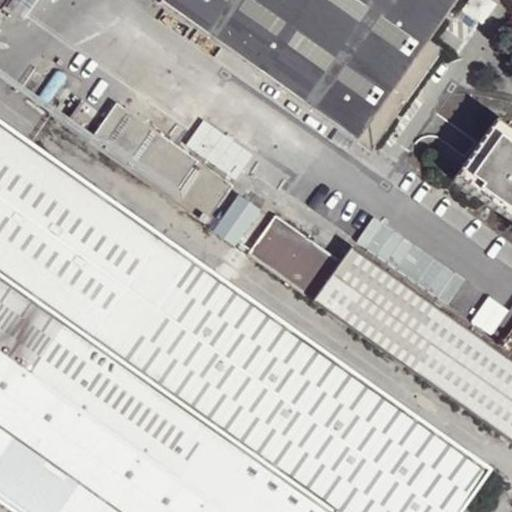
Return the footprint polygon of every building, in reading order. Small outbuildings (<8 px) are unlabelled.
[(140,0),(353,146),(397,85),(429,42),(411,28),(428,0),(140,0)] [(71,138),(185,220),(212,181),(97,100),(71,138)] [(0,502),(13,511),(449,511),(486,461),(0,118),(0,502)] [(511,236),(511,192),(509,190),(503,198),(492,191),(499,180),(445,142),(408,195),(462,233),(483,203),(494,211),(484,225),(491,230),(494,226),(511,238),(511,236)] [(228,250),(511,449),(511,368),(332,242),(322,257),(257,211),(228,250)] [(511,511),(511,496),(490,482),(468,511),(511,511)]
